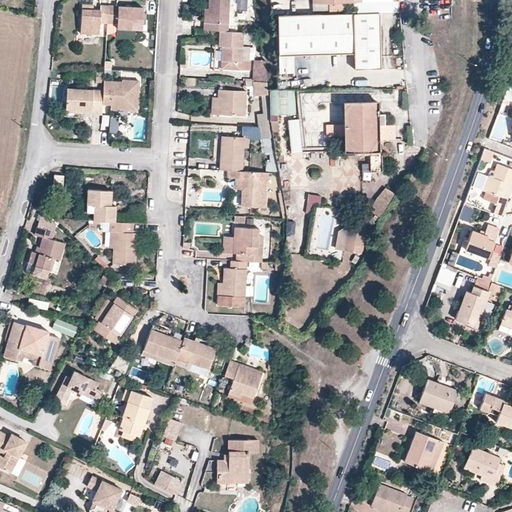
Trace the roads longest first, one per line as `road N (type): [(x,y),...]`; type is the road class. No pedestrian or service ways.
road 1 (secondary): [(494,0),(485,90),(395,335)]
road 2 (secondary): [(395,335),(329,511)]
road 3 (residential): [(169,0),(161,157)]
road 4 (residential): [(34,151),(53,0)]
road 5 (residential): [(407,0),(418,138)]
road 6 (residential): [(34,151),(161,157)]
road 7 (residential): [(0,272),(34,151)]
road 8 (residential): [(395,335),(511,377)]
